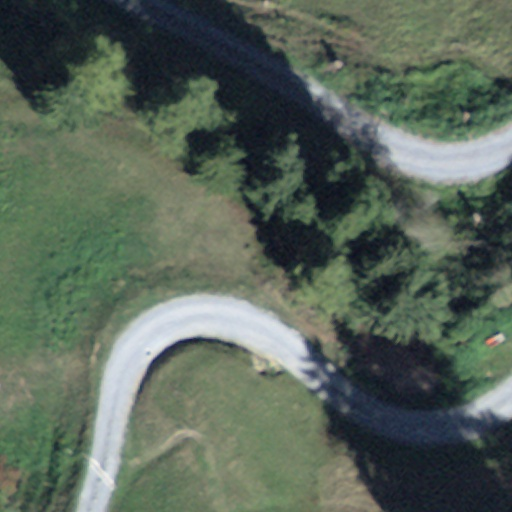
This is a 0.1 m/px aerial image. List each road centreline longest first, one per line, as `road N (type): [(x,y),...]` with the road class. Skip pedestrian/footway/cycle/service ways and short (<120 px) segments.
road 1 (track): [(511,410),(457,433),(413,435),(354,413),(271,337),(225,321),(186,320),(148,335),(125,356),(92,511)]
road 2 (track): [(135,0),(260,62),(421,158),(473,156),(511,132)]
